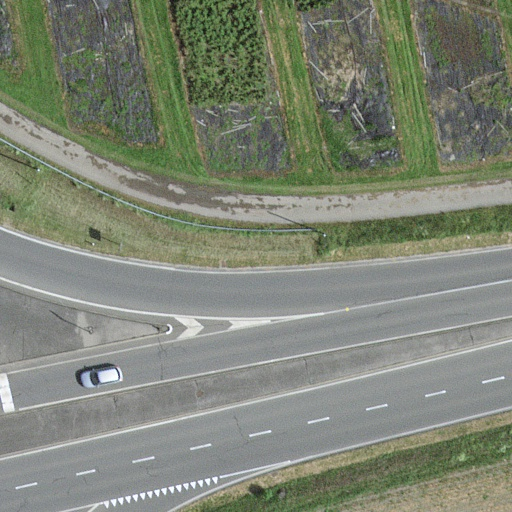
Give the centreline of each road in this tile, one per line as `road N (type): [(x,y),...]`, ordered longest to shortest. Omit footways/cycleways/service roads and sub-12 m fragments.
road 1 (track): [(511,189),(335,209),(209,202),(104,172),(0,116)]
road 2 (primary): [(511,303),(0,396)]
road 3 (motorway): [(511,289),(167,291),(88,279),(0,252)]
road 4 (primary): [(250,418),(511,353)]
road 5 (primary): [(0,475),(250,418)]
road 6 (motorway): [(125,511),(250,418)]
